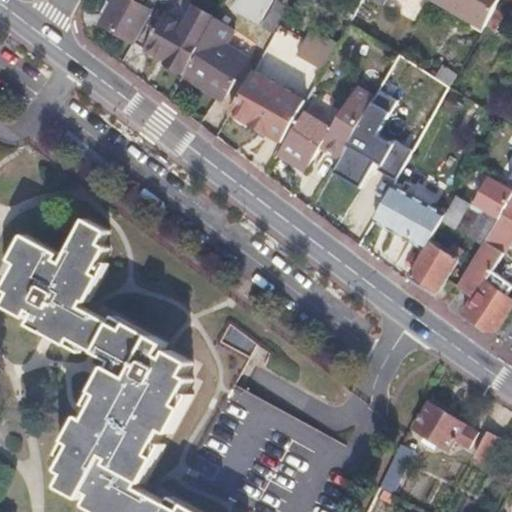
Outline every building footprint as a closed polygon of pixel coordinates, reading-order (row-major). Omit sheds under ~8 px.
[(113,0),(111,3),(100,23),(132,41),(149,9),(143,5),(145,0),(113,0)] [(268,0),(232,0),(231,3),(258,18),(268,0)] [(285,5),(277,0),(273,0),(260,24),(271,30),(285,5)] [(497,0),(434,0),(481,28),(497,0)] [(230,25),(213,16),(187,63),(225,88),(233,76),(229,73),(241,55),(221,42),(230,25)] [(321,66),(336,40),(310,25),(295,52),(321,66)] [(292,52),(298,37),(277,30),(272,44),(292,52)] [(409,62),(396,54),(383,78),(396,86),(409,62)] [(266,132),(289,90),(252,69),(228,111),(266,132)] [(447,87),(433,77),(419,101),(434,111),(435,108),(447,87)] [(291,122),(295,124),(277,152),(289,159),(296,164),(303,168),(320,141),(340,153),(367,105),(373,96),(356,86),(330,127),(300,108),(291,122)] [(456,92),(447,87),(435,108),(444,114),(456,92)] [(280,140),(303,98),(289,90),(266,132),(280,140)] [(384,114),(367,105),(330,172),(358,187),(370,164),(378,167),(375,170),(393,181),(410,151),(392,142),(390,146),(371,135),(384,114)] [(296,164),(289,159),(286,165),(292,169),(296,164)] [(511,194),(511,188),(491,176),(475,204),(498,217),(506,205),(511,194)] [(435,206),(396,183),(376,218),(411,238),(416,228),(421,231),(435,206)] [(475,204),(456,192),(442,218),(484,242),(498,217),(475,204)] [(511,208),(506,205),(498,217),(484,242),(502,253),(511,237),(511,208)] [(92,418),(84,414),(72,439),(77,442),(64,467),(71,471),(63,485),(84,496),(88,488),(97,493),(90,506),(102,511),(205,511),(189,503),(185,510),(142,487),(146,480),(148,481),(161,456),(155,452),(167,427),(173,431),(187,404),(181,401),(193,377),(188,374),(196,360),(174,349),(170,356),(164,352),(170,340),(131,320),(127,328),(88,307),(104,273),(98,270),(111,246),(104,243),(111,229),(88,216),(68,259),(62,256),(64,251),(26,231),(12,257),(22,263),(10,287),(15,290),(8,307),(26,316),(31,307),(39,311),(33,324),(70,342),(73,336),(116,359),(100,390),(105,393),(92,418)] [(454,250),(431,237),(409,274),(437,293),(447,275),(460,253),(454,250)] [(502,253),(484,242),(458,284),(474,294),(484,280),(489,272),(502,253)] [(463,248),(458,245),(454,250),(460,253),(463,248)] [(489,272),(484,280),(506,295),(511,287),(489,272)] [(484,280),(474,294),(464,310),(487,329),(495,328),(511,302),(511,299),(506,295),(484,280)] [(466,423),(430,402),(415,428),(429,437),(436,441),(450,450),(456,439),(466,423)] [(479,431),(466,423),(456,439),(471,447),(479,431)] [(501,439),(487,432),(475,456),(489,463),(501,439)] [(436,441),(429,437),(426,442),(434,446),(436,441)] [(413,452),(400,445),(379,488),(393,494),(413,452)]
